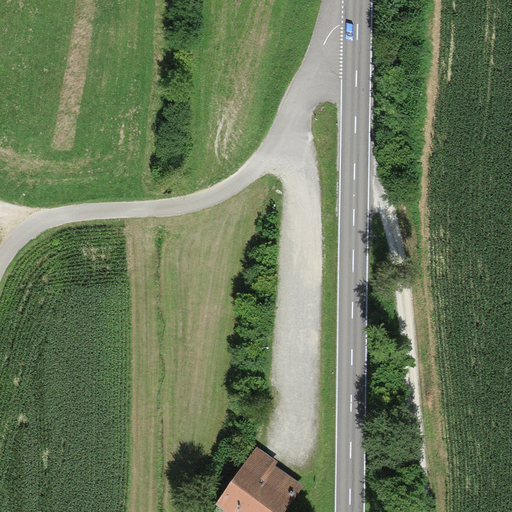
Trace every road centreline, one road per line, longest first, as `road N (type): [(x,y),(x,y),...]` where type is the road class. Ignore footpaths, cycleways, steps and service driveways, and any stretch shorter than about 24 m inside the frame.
road 1 (secondary): [(350,511),(358,23)]
road 2 (unclassified): [(0,265),(42,220),(182,205),(237,182),(277,144),(330,33),(358,23)]
road 3 (track): [(423,511),(393,228),(383,203),(354,192)]
